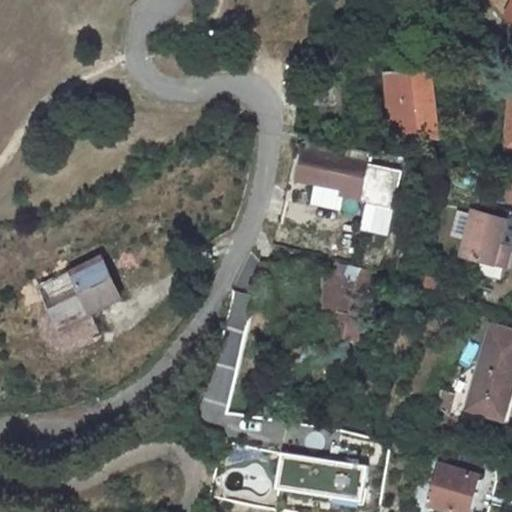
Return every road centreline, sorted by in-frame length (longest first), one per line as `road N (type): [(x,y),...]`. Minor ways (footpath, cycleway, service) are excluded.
road 1 (residential): [(165,0),(146,19),(136,56),(150,81),(255,91),(269,137),(258,193),(217,289),(147,381),(103,407),(0,426)]
road 2 (residential): [(0,464),(27,483),(72,485),(164,445),(191,463),(194,480),(181,511)]
